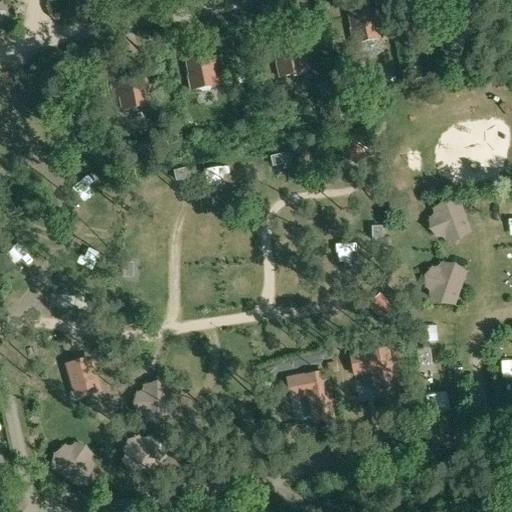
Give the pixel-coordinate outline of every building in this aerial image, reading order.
[(452,15),(438,10),(430,39),(464,48),(469,27),(450,22),(452,15)] [(356,44),(383,38),(377,11),(352,16),(354,30),(353,30),(356,44)] [(304,52),(309,51),(307,43),(277,50),(280,63),(278,64),(282,77),(293,75),(296,77),(302,76),(304,72),(309,71),(304,52)] [(217,66),(222,65),(220,57),(189,63),(192,77),(190,77),(193,91),(201,89),(204,92),(211,90),(213,87),(221,85),(217,66)] [(152,106),(147,77),(110,82),(113,99),(119,98),(121,111),(152,106)] [(453,231),(476,230),(474,210),(452,212),(453,231)] [(449,297),(467,297),(468,258),(450,258),(449,297)] [(463,345),(461,316),(440,318),(443,347),(463,345)] [(389,349),(350,356),(353,376),(371,373),(376,400),(398,396),(389,349)] [(428,380),(442,379),(442,358),(428,358),(428,380)] [(97,391),(89,360),(69,366),(77,396),(97,391)] [(336,361),(327,363),(329,372),(337,370),(336,361)] [(325,372),(287,379),(290,398),(307,395),(312,423),(334,419),(325,372)] [(434,406),(436,426),(458,423),(455,403),(434,406)]
